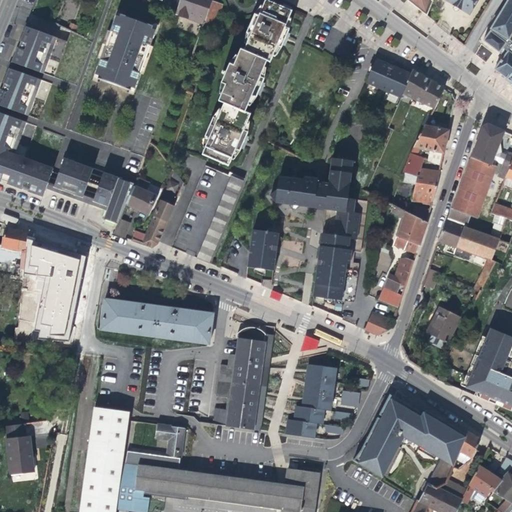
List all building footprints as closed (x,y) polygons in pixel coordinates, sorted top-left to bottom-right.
[(176,15),(203,24),(211,1),(207,0),(180,0),(177,12),(176,15)] [(290,10),(266,0),(265,0),(263,6),(260,5),(254,14),(247,32),(245,42),(247,43),(244,51),(241,50),(238,56),(236,55),(229,64),(225,72),(221,82),(220,93),(222,94),(219,101),(225,103),(222,109),(220,108),(213,117),(205,136),(203,146),(206,147),(203,154),(226,164),(229,166),(232,159),(233,159),(241,151),(246,138),(248,133),(250,121),(248,120),(250,114),(249,114),(245,112),(248,105),(250,106),(256,99),(262,84),(265,78),(266,68),(264,67),(267,61),(270,63),(274,55),(276,55),(281,48),(285,40),(289,29),(291,19),(289,18),(292,11),(290,10)] [(212,0),(211,1),(203,24),(203,25),(215,29),(223,4),(212,0)] [(409,0),(410,1),(427,15),(432,0),(409,0)] [(446,0),(457,7),(469,14),(477,0),(446,0)] [(511,0),(507,0),(485,37),(501,50),(505,45),(510,48),(494,68),(511,81),(511,0)] [(121,18),(116,16),(104,49),(95,74),(100,76),(99,79),(108,82),(130,90),(131,87),(135,88),(156,30),(152,29),(153,26),(122,15),(121,18)] [(40,71),(53,36),(26,26),(21,40),(22,41),(20,47),(18,47),(12,61),(40,71)] [(401,98),(403,95),(412,73),(397,67),(376,58),(365,83),(401,98)] [(38,78),(10,67),(8,72),(4,82),(5,82),(4,86),(3,89),(1,88),(0,90),(0,104),(25,114),(35,85),(38,78)] [(435,109),(444,89),(445,88),(438,84),(423,75),(413,69),(412,73),(403,95),(433,109),(435,109)] [(46,101),(51,82),(41,79),(35,97),(46,101)] [(1,111),(0,110),(0,151),(9,155),(11,152),(16,138),(23,119),(9,114),(1,111)] [(492,164),(505,131),(495,127),(488,123),(482,125),(448,219),(467,227),(471,216),(478,218),(497,166),(492,164)] [(440,165),(448,129),(437,126),(425,124),(413,147),(430,151),(428,162),(440,165)] [(313,296),(342,300),(347,263),(350,263),(352,251),(352,249),(349,249),(350,240),(357,238),(360,213),(354,213),(355,199),(350,200),(349,197),(353,162),(355,162),(361,150),(343,143),(338,154),(337,158),(332,157),(327,182),(325,182),(323,196),(326,197),(324,209),(334,211),(336,211),(336,216),(334,228),(334,234),(321,233),(318,262),(313,296)] [(9,155),(0,151),(0,181),(1,181),(2,179),(8,182),(7,184),(22,189),(23,187),(28,189),(29,189),(28,192),(43,197),(48,184),(54,168),(39,162),(25,158),(11,152),(9,155)] [(420,171),(424,157),(411,153),(404,173),(417,176),(411,202),(432,205),(437,181),(439,172),(425,170),(424,175),(417,174),(420,171)] [(501,164),(509,168),(511,160),(511,155),(506,153),(501,164)] [(83,164),(64,158),(54,186),(53,189),(66,194),(82,200),(94,168),(83,164)] [(231,175),(223,171),(186,253),(197,257),(209,263),(244,181),(231,175)] [(117,177),(104,172),(93,204),(104,208),(106,208),(103,219),(108,220),(118,224),(120,219),(127,204),(136,184),(117,177)] [(147,246),(152,247),(159,243),(160,241),(184,183),(180,177),(176,173),(174,172),(169,184),(172,185),(165,201),(161,200),(145,234),(136,231),(132,240),(136,242),(147,246)] [(316,181),(279,176),(277,188),(269,192),(278,208),(286,204),(294,205),(313,208),(316,181)] [(136,184),(127,204),(150,214),(161,189),(138,178),(136,184)] [(506,219),(511,220),(511,209),(495,203),(491,212),(506,217),(506,219)] [(416,254),(427,221),(409,212),(394,205),(390,212),(403,218),(396,236),(394,245),(416,254)] [(438,241),(487,259),(491,260),(499,239),(467,227),(448,219),(446,218),(438,241)] [(130,223),(120,219),(118,224),(114,234),(125,238),(130,223)] [(277,251),(278,241),(281,239),(273,225),(266,230),(253,228),(247,267),(274,271),(277,251)] [(1,245),(0,245),(0,259),(24,264),(28,233),(16,230),(4,228),(1,245)] [(75,247),(38,236),(33,259),(46,263),(46,261),(71,269),(75,247)] [(92,254),(77,248),(75,258),(91,264),(92,254)] [(393,280),(406,286),(414,260),(405,257),(400,259),(398,264),(395,263),(393,269),(396,271),(393,280)] [(491,260),(487,259),(470,293),(476,297),(488,274),(494,261),(491,260)] [(434,288),(438,271),(429,269),(424,286),(434,288)] [(0,275),(0,285),(16,285),(17,276),(0,275)] [(387,278),(382,290),(403,296),(404,291),(406,286),(393,280),(387,278)] [(403,296),(382,290),(378,298),(399,305),(403,296)] [(208,344),(209,344),(209,342),(213,313),(142,303),(104,298),(101,329),(208,344)] [(448,341),(460,317),(439,307),(427,331),(448,341)] [(72,328),(79,329),(81,309),(74,308),(72,328)] [(373,311),(364,330),(377,335),(392,327),(395,318),(389,315),(388,317),(373,311)] [(21,338),(56,343),(58,328),(23,324),(21,338)] [(237,355),(236,359),(261,362),(264,342),(265,332),(264,332),(263,331),(263,330),(262,330),(261,329),(260,329),(259,328),(258,328),(257,328),(256,327),(255,327),(254,327),(253,327),(250,327),(249,327),(248,327),(247,327),(246,327),(245,328),(244,328),(243,328),(242,329),(241,329),(240,330),(239,330),(238,331),(237,332),(236,332),(236,337),(239,338),(237,355)] [(511,337),(489,329),(486,338),(469,378),(466,377),(464,382),(463,382),(462,383),(461,383),(461,384),(461,385),(461,386),(462,386),(462,387),(483,396),(482,399),(487,400),(491,403),(493,399),(496,401),(497,405),(511,411),(511,408),(511,337)] [(274,333),(265,332),(264,342),(261,362),(271,363),(273,347),(274,333)] [(315,352),(319,340),(305,335),(301,347),(315,352)] [(228,354),(227,364),(236,365),(236,359),(237,355),(228,354)] [(220,363),(219,374),(234,376),(233,383),(258,387),(261,362),(236,359),(236,365),(227,364),(220,363)] [(271,363),(261,362),(258,387),(267,388),(269,372),(271,363)] [(325,410),(332,410),(337,368),(306,364),(301,406),(294,405),(293,420),(287,419),(285,435),(315,438),(317,424),(323,425),(325,410)] [(234,376),(219,374),(218,381),(233,383),(234,376)] [(438,380),(444,384),(447,378),(441,375),(438,380)] [(366,386),(368,386),(368,379),(353,377),(352,384),(366,386)] [(233,383),(218,381),(217,388),(232,391),(233,383)] [(231,398),(231,403),(256,406),(258,387),(233,383),(232,391),(217,388),(216,395),(231,398)] [(267,388),(258,387),(256,406),(265,408),(267,394),(267,388)] [(358,406),(359,398),(359,392),(342,390),(341,396),(340,404),(356,406),(358,406)] [(427,480),(428,481),(444,489),(469,434),(425,410),(425,414),(419,411),(395,397),(383,419),(379,417),(362,448),(355,460),(384,477),(405,438),(441,459),(427,480)] [(230,409),(214,407),(213,415),(221,417),(220,425),(253,429),(256,406),(231,403),(230,409)] [(256,406),(253,429),(262,430),(263,423),(264,413),(265,408),(256,406)] [(113,511),(122,446),(127,411),(113,409),(113,413),(91,410),(88,430),(78,508),(77,511),(113,511)] [(350,420),(351,420),(352,413),(335,411),(333,418),(350,420)] [(221,417),(213,415),(212,424),(220,425),(221,417)] [(27,437),(25,423),(3,426),(9,474),(33,470),(29,437),(27,437)] [(167,455),(180,457),(184,427),(171,425),(171,424),(158,423),(156,438),(169,440),(167,455)] [(343,434),(343,426),(326,424),(326,432),(343,434)] [(470,432),(469,434),(461,453),(472,458),(480,439),(474,434),(470,432)] [(494,491),(496,493),(511,474),(511,473),(511,460),(506,457),(495,474),(489,470),(480,463),(468,486),(485,497),(490,490),(492,492),(493,490),(494,491)] [(465,463),(457,460),(455,466),(459,468),(465,463)] [(511,475),(511,474),(496,493),(506,499),(501,504),(498,502),(494,506),(498,509),(495,511),(503,511),(511,503),(511,502),(511,475)] [(439,511),(455,511),(462,498),(444,489),(428,481),(427,480),(412,511),(420,511),(424,504),(439,511)] [(458,485),(448,480),(444,489),(462,498),(467,489),(458,485)]
